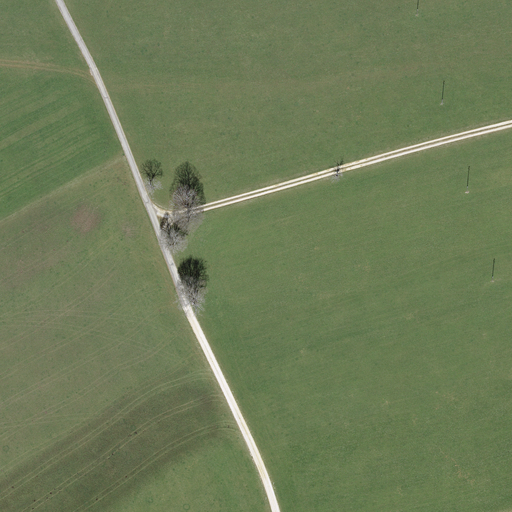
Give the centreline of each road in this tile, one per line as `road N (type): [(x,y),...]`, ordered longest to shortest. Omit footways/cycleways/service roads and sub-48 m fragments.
road 1 (track): [(276,511),(59,0)]
road 2 (track): [(511,123),(179,214),(150,208)]
